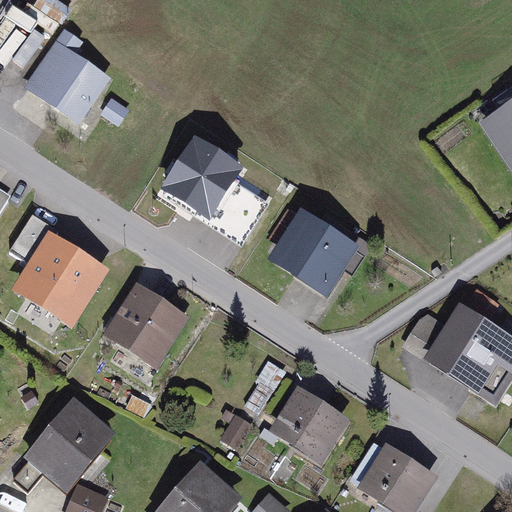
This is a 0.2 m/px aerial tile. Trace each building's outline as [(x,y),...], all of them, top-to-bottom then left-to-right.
[(45,0),(69,14),(76,0),(45,0)] [(58,50),(30,94),(87,129),(115,85),(58,50)] [(511,119),(487,135),(511,173),(511,119)] [(197,138),(167,186),(217,218),(248,170),(197,138)] [(305,216),(273,268),(334,306),(366,254),(305,216)] [(101,276),(47,244),(16,296),(69,328),(101,276)] [(131,295),(98,345),(150,380),(183,329),(131,295)] [(429,318),(407,355),(488,403),(506,373),(511,376),(511,317),(477,297),(455,333),(429,318)] [(270,363),(256,389),(270,397),(285,370),(270,363)] [(0,388),(8,378),(0,371),(0,388)] [(356,426),(303,395),(276,440),(329,471),(356,426)] [(120,442),(76,408),(30,467),(73,501),(120,442)] [(256,431),(238,421),(225,443),(243,454),(256,431)] [(424,511),(442,482),(391,451),(363,497),(386,511),(424,511)] [(245,511),(248,509),(207,472),(171,511),(245,511)] [(115,511),(120,501),(86,488),(75,511),(115,511)] [(270,493),(254,511),(290,511),(291,511),(270,493)]
